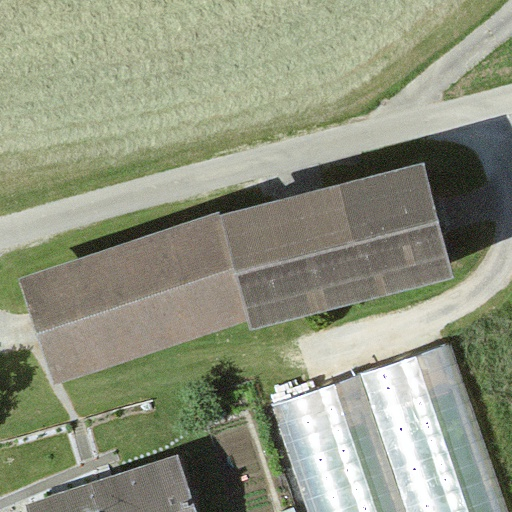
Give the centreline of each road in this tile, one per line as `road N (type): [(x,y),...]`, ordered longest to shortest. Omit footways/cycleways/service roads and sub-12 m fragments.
road 1 (track): [(0,236),(511,97)]
road 2 (track): [(393,131),(511,21)]
